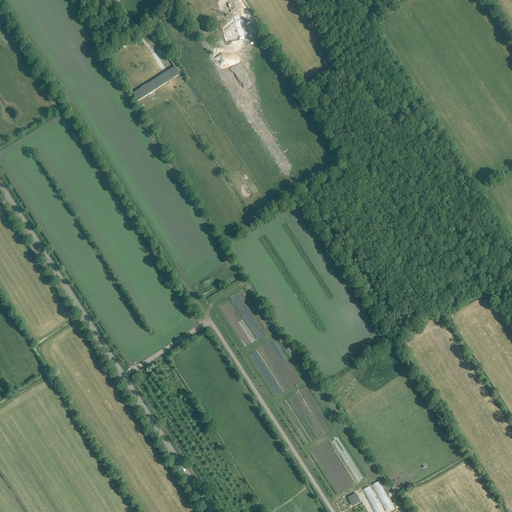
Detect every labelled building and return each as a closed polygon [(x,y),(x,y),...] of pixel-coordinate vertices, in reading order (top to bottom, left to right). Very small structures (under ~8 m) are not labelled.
[(237,19),(240,23),(238,24),(245,34),(253,30),(250,25),(248,22),(246,19),(244,21),(241,17),(237,19)] [(222,28),(228,41),(242,35),(236,22),(222,28)] [(172,62),(171,62),(174,67),(168,71),(169,73),(170,72),(174,78),(180,75),(172,62)] [(129,89),(137,102),(167,83),(163,77),(164,76),(163,74),(146,85),(145,85),(141,87),(141,88),(132,94),(129,89)] [(377,487),(373,488),(375,492),(376,491),(378,496),(385,493),(378,479),(371,482),(372,485),(376,484),(377,487)] [(336,498),(331,499),(333,506),(342,504),(341,498),(337,498),(336,495),(335,495),(336,498)]
